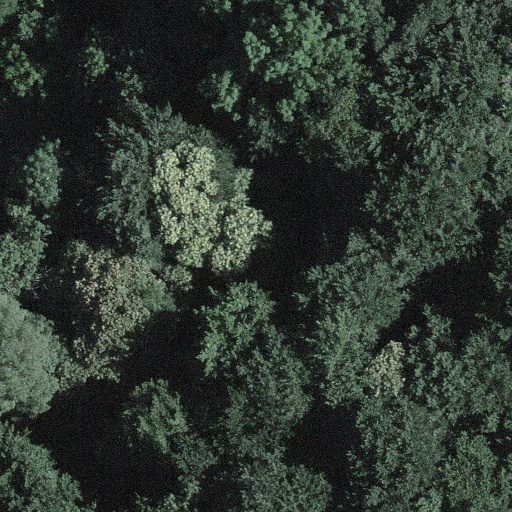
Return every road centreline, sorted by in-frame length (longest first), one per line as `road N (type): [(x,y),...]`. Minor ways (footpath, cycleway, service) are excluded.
road 1 (track): [(146,280),(511,151)]
road 2 (unclassified): [(0,109),(146,280)]
